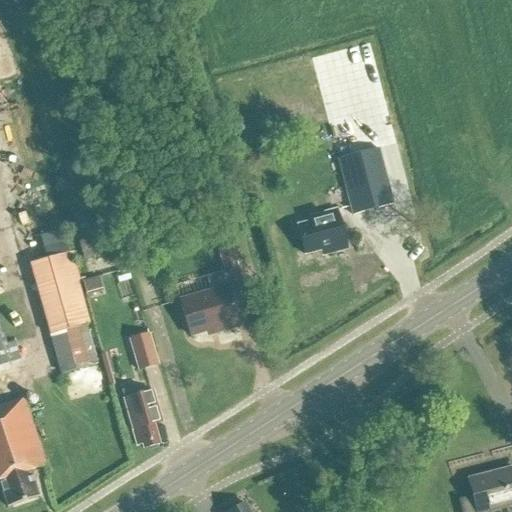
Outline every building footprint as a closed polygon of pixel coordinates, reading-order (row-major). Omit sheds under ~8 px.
[(377,150),(337,161),(352,216),(392,206),(377,150)] [(329,249),(330,254),(346,250),(336,211),(323,214),(325,219),(296,227),(304,256),(329,249)] [(224,274),(238,270),(232,247),(218,251),(224,274)] [(69,254),(28,265),(59,376),(96,366),(85,325),(88,324),(76,283),(79,282),(71,253),(69,254)] [(88,277),(112,271),(108,257),(85,262),(88,277)] [(216,334),(238,327),(227,288),(225,289),(221,273),(205,278),(210,293),(179,302),(189,337),(215,330),(216,334)] [(100,280),(84,284),(88,297),(104,293),(100,280)] [(147,337),(128,342),(137,373),(156,368),(147,337)] [(0,365),(20,360),(14,342),(2,346),(0,341),(0,365)] [(103,354),(113,387),(134,381),(125,348),(103,354)] [(158,445),(152,424),(161,422),(153,391),(124,399),(137,447),(142,445),(143,449),(158,445)] [(28,472),(44,467),(20,400),(0,406),(0,488),(7,508),(37,498),(28,472)] [(484,511),(511,503),(511,470),(469,482),(473,498),(459,502),(461,511),(484,511)]
